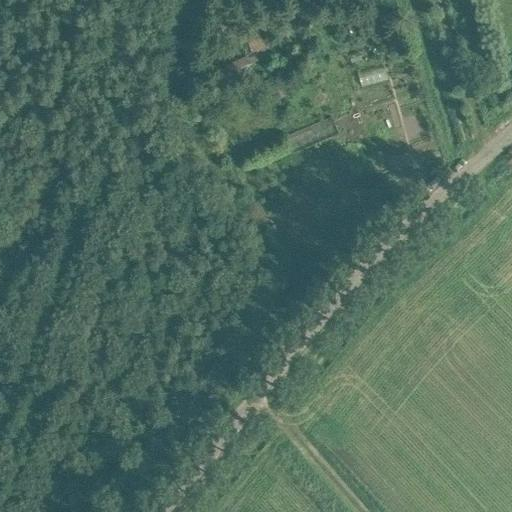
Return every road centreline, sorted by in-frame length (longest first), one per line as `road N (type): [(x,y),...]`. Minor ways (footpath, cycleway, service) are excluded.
road 1 (unclassified): [(158,511),(359,270),(511,129)]
road 2 (track): [(474,163),(428,0)]
